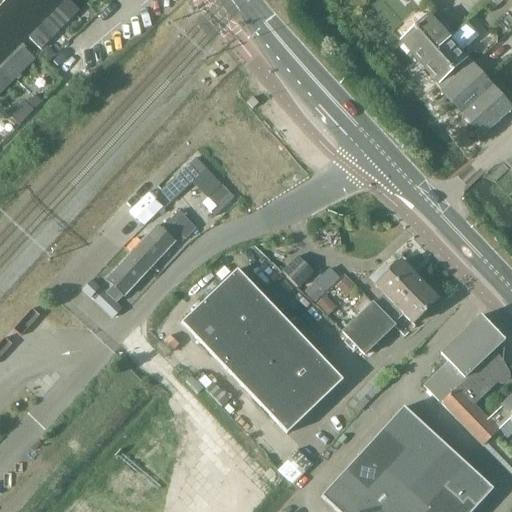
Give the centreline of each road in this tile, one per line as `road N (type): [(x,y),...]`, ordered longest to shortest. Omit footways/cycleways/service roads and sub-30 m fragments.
road 1 (unclassified): [(38,423),(154,300),(223,242),(301,215),(377,149)]
road 2 (secondary): [(377,149),(248,0)]
road 3 (secondary): [(511,290),(377,149)]
